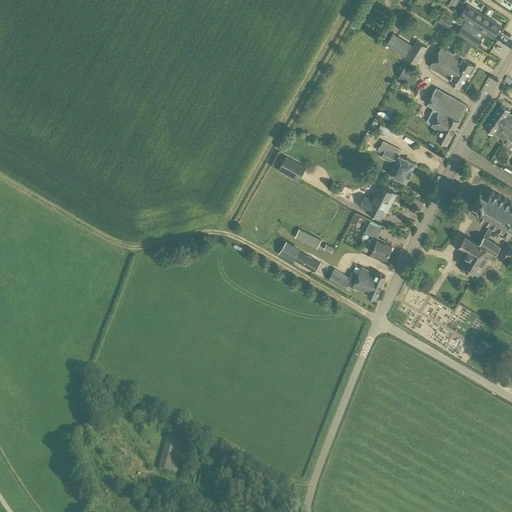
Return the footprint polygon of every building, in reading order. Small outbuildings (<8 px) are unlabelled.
[(476,27),(484,15),(467,4),(460,16),(476,27)] [(452,21),(441,14),(441,15),(440,14),(437,19),(438,19),(437,20),(448,27),(452,21)] [(484,15),(476,27),(493,37),(500,25),(484,15)] [(472,33),(462,27),(461,26),(457,33),(468,39),(472,33)] [(416,64),(428,47),(417,40),(411,49),(409,48),(410,46),(407,44),(407,45),(397,39),(398,38),(397,37),(399,34),(397,32),(388,46),(405,57),(416,64)] [(482,40),(472,33),(468,39),(478,46),(482,40)] [(454,53),(442,46),(428,67),(460,87),(474,65),(463,58),(464,56),(456,51),(454,53)] [(412,84),(418,73),(405,66),(399,77),(412,84)] [(404,83),(400,92),(409,97),(413,88),(404,83)] [(447,143),(459,121),(457,119),(466,104),(436,87),(419,118),(440,130),(436,138),(447,143)] [(503,126),(511,115),(507,112),(509,110),(500,104),(484,127),(492,133),(493,132),(495,133),(501,125),(503,126)] [(501,125),(495,133),(504,139),(506,136),(511,140),(511,115),(503,126),(501,125)] [(381,124),(377,130),(384,134),(387,127),(381,124)] [(388,127),(385,133),(397,139),(400,133),(388,127)] [(406,182),(415,163),(399,155),(402,150),(383,140),(378,150),(383,153),(382,156),(395,163),(390,174),(406,182)] [(299,180),(306,167),(285,156),(278,169),(299,180)] [(392,201),(396,193),(379,185),(372,198),(364,194),(358,206),(381,217),(390,200),(392,201)] [(499,232),(499,233),(507,238),(511,231),(511,201),(492,190),(489,196),(482,191),(474,204),(481,208),(477,214),(491,223),(489,226),(499,232)] [(354,224),(358,215),(354,213),(350,222),(354,224)] [(360,228),(365,217),(360,214),(355,226),(360,228)] [(496,237),(499,233),(499,232),(489,226),(479,243),(465,234),(458,244),(467,250),(465,253),(468,255),(462,265),(472,272),(473,271),(478,274),(487,259),(482,256),(487,248),(495,254),(500,245),(488,237),(490,233),(496,237)] [(317,248),(322,239),(299,228),(295,237),(317,248)] [(387,258),(392,245),(372,236),(367,247),(372,249),(371,251),(387,258)] [(320,263),(285,242),(279,254),(292,262),(294,259),(315,272),(320,263)] [(511,260),(511,244),(508,242),(500,254),(505,257),(511,260)] [(331,253),(334,247),(326,243),(323,249),(331,253)] [(379,272),(364,265),(359,275),(352,271),(349,276),(334,268),(327,280),(344,289),(348,282),(354,285),(377,296),(388,274),(380,270),(379,272)] [(484,361),(493,345),(485,341),(482,345),(479,344),(476,350),(478,351),(475,356),(484,361)] [(176,474),(180,458),(176,456),(180,441),(166,437),(158,470),(176,474)] [(228,464),(232,453),(215,447),(211,458),(228,464)]
